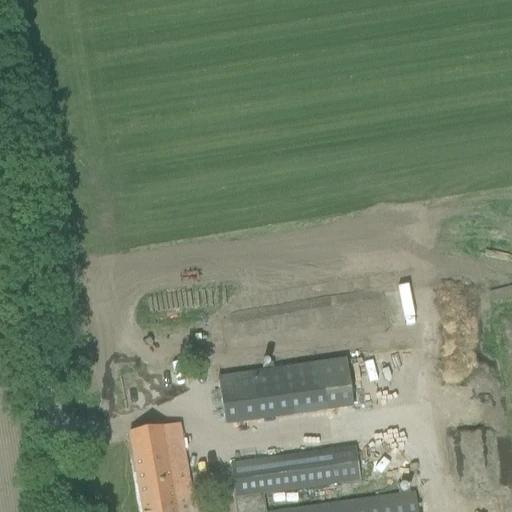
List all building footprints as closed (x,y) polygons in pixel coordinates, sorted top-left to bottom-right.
[(377,409),(387,409),(395,407),(402,403),(407,399),(412,393),(415,386),(416,378),(415,368),(411,358),(402,350),(390,345),(379,344),(371,346),(364,351),(355,361),(351,374),(352,385),(357,396),(365,404),(377,409)] [(214,380),(221,427),(352,407),(344,359),(214,380)] [(192,511),(179,426),(129,434),(141,511),(192,511)] [(227,467),(234,511),(415,511),(413,492),(289,511),(265,511),(263,496),(267,495),(269,503),(277,502),(276,494),(358,481),(352,447),(227,467)] [(369,449),(369,458),(394,457),(393,448),(369,449)]
